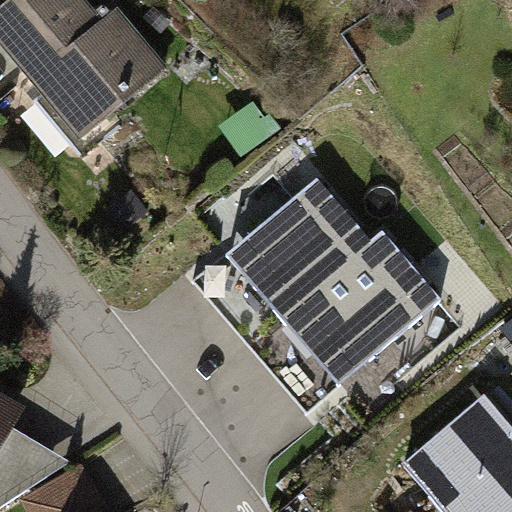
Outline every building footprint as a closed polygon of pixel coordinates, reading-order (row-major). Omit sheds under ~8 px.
[(164,79),(86,0),(17,0),(0,17),(0,56),(92,150),(164,79)] [(291,308),(371,241),(319,179),(239,246),(291,308)] [(350,379),(443,301),(384,232),(371,241),(291,308),(350,379)] [(0,439),(20,404),(0,392),(0,439)] [(511,511),(511,422),(489,396),(406,467),(444,511),(511,511)] [(107,511),(82,469),(27,500),(33,511),(107,511)]
